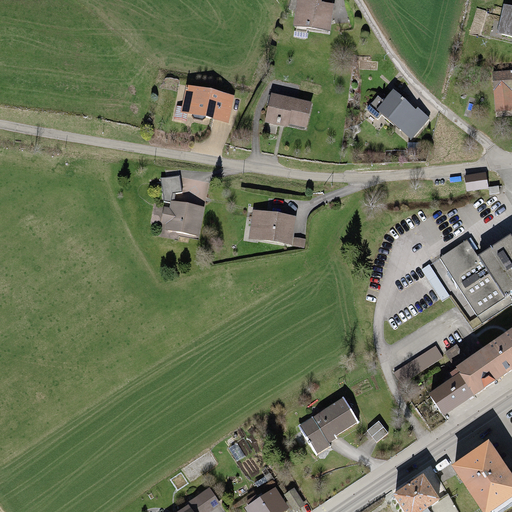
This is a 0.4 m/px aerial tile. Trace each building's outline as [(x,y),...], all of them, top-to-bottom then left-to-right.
[(333,5),(303,0),(298,0),(295,27),(329,32),(333,5)] [(511,13),(502,12),(497,36),(511,39),(511,13)] [(511,76),(492,77),(494,116),(511,115),(511,94),(511,76)] [(437,111),(407,86),(385,111),(415,137),(437,111)] [(232,97),(187,89),(182,113),(228,121),(232,97)] [(311,104),(274,97),(269,123),(306,130),(311,104)] [(465,180),(466,194),(485,192),(484,178),(465,180)] [(178,181),(160,182),(162,197),(179,195),(178,181)] [(202,212),(173,207),(172,212),(165,211),(162,225),(169,226),(168,234),(197,240),(202,212)] [(293,223),(254,217),(250,242),(289,248),(293,223)] [(478,259),(468,242),(444,256),(482,317),(511,299),(511,300),(511,245),(509,240),(478,259)] [(511,337),(455,376),(459,381),(427,402),(440,420),(511,372),(511,337)] [(434,351),(393,375),(399,386),(440,361),(434,351)] [(343,407),(299,432),(311,452),(355,428),(343,407)] [(501,511),(511,505),(511,489),(486,450),(449,474),(474,511),(501,511)] [(427,511),(436,506),(420,483),(391,503),(397,511),(427,511)] [(285,511),(275,494),(246,511),(245,511),(285,511)]
